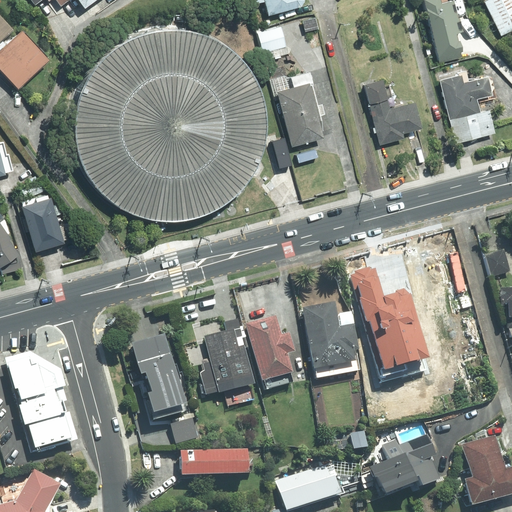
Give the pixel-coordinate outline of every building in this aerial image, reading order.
[(69,0),(79,11),(93,0),(69,0)] [(297,0),(257,0),(263,18),(300,7),(297,0)] [(459,32),(449,0),(446,0),(437,3),(436,0),(420,0),(417,1),(436,64),(457,57),(450,35),(459,32)] [(511,31),(511,0),(478,0),(479,0),(497,38),(511,31)] [(315,30),(310,17),(297,22),(302,35),(315,30)] [(102,203),(133,219),(166,224),(200,216),(228,198),(249,172),(260,139),(258,105),(245,74),(222,49),(196,34),(165,29),(135,32),(107,45),(85,66),(70,93),(64,123),(68,153),(81,181),(102,203)] [(278,29),(253,36),(258,54),(283,48),(278,29)] [(15,33),(0,46),(0,78),(12,91),(43,62),(15,33)] [(451,146),(491,135),(484,111),(476,113),(473,101),(486,98),(480,77),(456,83),(454,75),(434,80),(451,146)] [(357,86),(374,147),(400,140),(398,135),(418,129),(410,101),(385,108),(377,81),(357,86)] [(305,84),(270,94),(286,149),(320,140),(305,84)] [(58,246),(44,200),(16,208),(30,254),(58,246)] [(0,266),(14,257),(3,243),(7,240),(0,231),(0,266)] [(507,273),(500,253),(481,260),(488,280),(507,273)] [(511,288),(498,289),(498,320),(511,320),(511,288)] [(343,301),(294,310),(305,371),(309,370),(310,380),(356,372),(343,301)] [(273,319),(241,327),(256,381),(286,373),(281,355),(289,353),(284,335),(277,337),(273,319)] [(222,333),(201,338),(212,395),(249,387),(235,321),(220,324),(222,333)] [(164,355),(159,337),(124,347),(133,378),(134,377),(140,397),(135,398),(140,417),(176,407),(162,356),(164,355)] [(73,443),(55,372),(26,355),(1,361),(26,456),(73,443)] [(174,428),(168,431),(173,446),(198,437),(192,418),(173,425),(174,428)] [(361,450),(362,432),(348,432),(348,450),(361,450)] [(436,479),(428,458),(432,456),(424,436),(394,447),(391,442),(375,448),(381,463),(365,469),(375,497),(409,484),(410,489),(436,479)] [(511,496),(511,472),(511,467),(500,470),(490,436),(457,445),(466,478),(455,481),(463,510),(511,496)] [(173,451),(173,477),(239,477),(239,451),(173,451)] [(291,511),(292,510),(314,503),(316,511),(320,511),(336,507),(323,465),(271,482),(279,510),(271,510),(271,511),(291,511)] [(10,504),(0,506),(0,511),(42,511),(56,487),(27,472),(10,504)]
